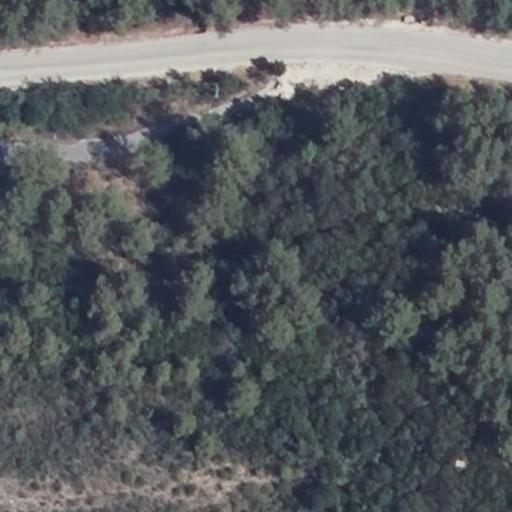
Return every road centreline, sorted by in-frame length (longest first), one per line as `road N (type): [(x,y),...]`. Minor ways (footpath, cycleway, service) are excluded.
road 1 (unclassified): [(511,64),(369,48),(0,66)]
road 2 (track): [(0,157),(138,143),(279,104),(369,48)]
